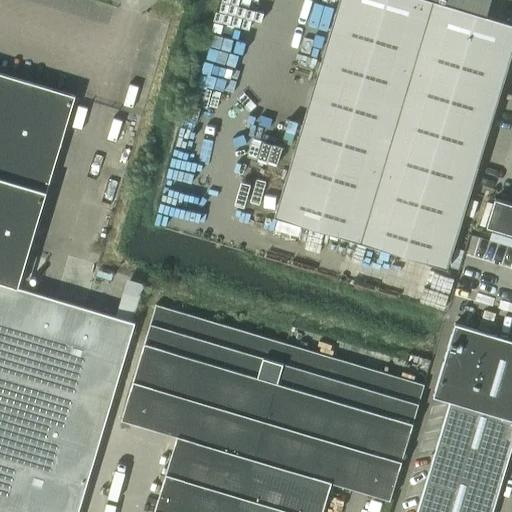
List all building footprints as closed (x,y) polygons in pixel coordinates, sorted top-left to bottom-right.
[(339,0),(275,216),(447,267),(511,50),(511,23),(486,16),(490,0),(339,0)] [(0,67),(0,279),(19,285),(78,91),(0,67)] [(486,226),(511,233),(511,202),(495,197),(486,226)] [(77,511),(135,320),(19,285),(0,279),(0,511),(77,511)] [(121,419),(177,436),(153,511),(321,511),(331,480),(389,497),(424,381),(156,301),(121,419)] [(491,511),(511,444),(511,340),(454,323),(434,395),(450,399),(416,511),(491,511)]
